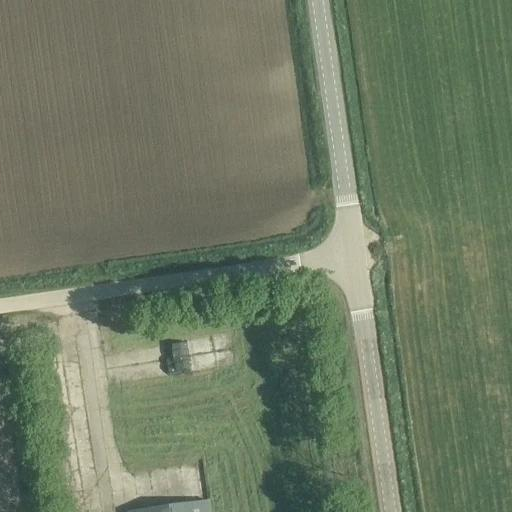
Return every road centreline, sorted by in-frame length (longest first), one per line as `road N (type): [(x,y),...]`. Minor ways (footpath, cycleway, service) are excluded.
road 1 (unclassified): [(0,308),(352,257)]
road 2 (tertiary): [(352,257),(313,0)]
road 3 (tertiary): [(388,511),(352,257)]
